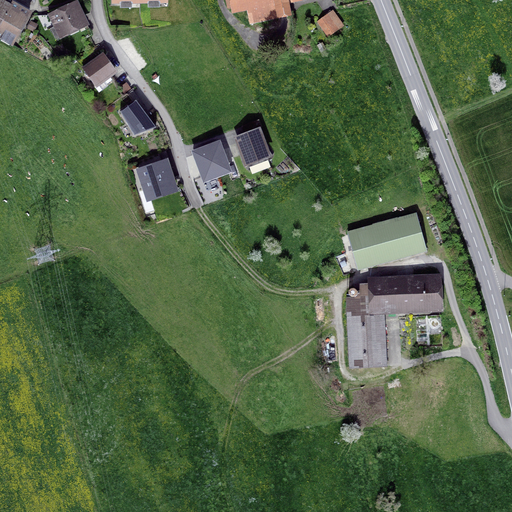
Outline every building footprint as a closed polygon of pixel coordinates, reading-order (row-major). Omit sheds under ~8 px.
[(0,0),(0,24),(10,6),(0,0)] [(229,0),(231,9),(247,5),(250,23),(279,16),(279,15),(290,12),(287,0),(229,0)] [(25,25),(23,24),(29,13),(12,3),(10,6),(0,24),(0,37),(11,44),(18,33),(20,34),(25,25)] [(52,15),(61,33),(83,23),(75,4),(52,15)] [(329,36),(343,26),(332,11),(318,22),(329,36)] [(103,89),(114,81),(110,75),(115,72),(103,55),(85,69),(96,85),(98,84),(103,89)] [(156,128),(136,100),(120,112),(134,135),(156,128)] [(244,125),(247,133),(261,127),(258,120),(244,125)] [(237,139),(246,163),(268,155),(259,131),(237,139)] [(219,144),(194,153),(204,181),(229,171),(219,144)] [(166,162),(139,171),(147,194),(155,191),(156,195),(175,189),(166,162)] [(348,234),(357,269),(426,250),(417,215),(348,234)] [(348,316),(350,367),(386,365),(383,309),(438,306),(437,275),(414,276),(414,281),(368,283),(369,297),(351,298),(352,316),(348,316)]
